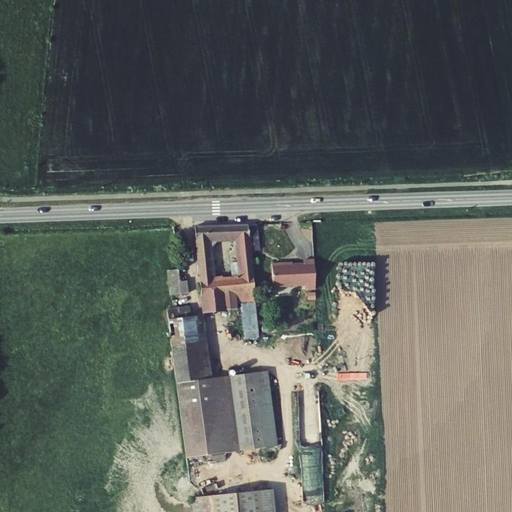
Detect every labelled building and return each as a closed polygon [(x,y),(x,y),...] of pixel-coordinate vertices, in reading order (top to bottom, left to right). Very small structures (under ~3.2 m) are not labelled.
[(230,303),(247,302),(262,301),(256,246),(255,227),(200,226),(209,304),(219,303),(230,303)] [(255,227),(256,246),(266,245),(264,227),(255,227)] [(322,294),(320,264),(310,265),(310,268),(291,269),(291,268),(279,268),(280,291),(313,289),(313,294),(322,294)] [(183,271),(172,272),(175,297),(185,296),(194,295),(192,278),(183,279),(183,271)] [(180,299),(187,372),(215,369),(209,307),(196,308),(195,298),(180,299)] [(263,311),(253,312),(253,322),(264,321),(263,311)] [(262,365),(227,368),(234,443),(269,440),(262,365)] [(215,369),(187,372),(194,446),(234,443),(227,368),(215,369)] [(280,511),(277,479),(264,480),(267,511),(280,511)] [(267,511),(264,480),(198,486),(199,511),(267,511)]
